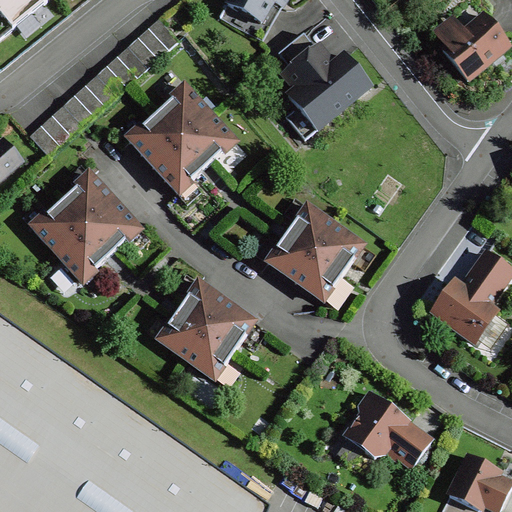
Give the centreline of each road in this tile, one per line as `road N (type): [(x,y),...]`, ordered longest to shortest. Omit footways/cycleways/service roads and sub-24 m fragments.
road 1 (residential): [(484,157),(386,301),(384,348),(465,408),(511,430)]
road 2 (residential): [(339,0),(417,97),(484,157)]
road 3 (residential): [(131,0),(0,92)]
